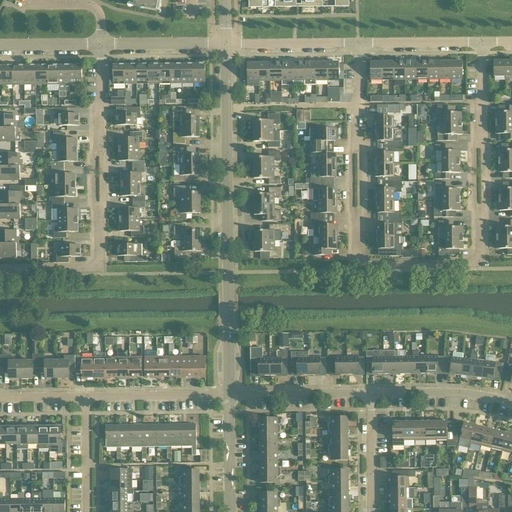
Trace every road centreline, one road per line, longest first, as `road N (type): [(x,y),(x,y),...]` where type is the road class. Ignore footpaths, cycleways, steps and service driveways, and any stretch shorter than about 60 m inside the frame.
road 1 (residential): [(225,45),(225,269)]
road 2 (residential): [(479,207),(479,253),(471,260),(360,264),(357,212)]
road 3 (residential): [(0,270),(98,269),(98,213)]
road 4 (residential): [(86,395),(229,394)]
road 5 (residential): [(229,394),(371,394)]
road 6 (residential): [(371,394),(470,394),(511,404)]
road 7 (residential): [(357,44),(225,45)]
road 8 (residential): [(99,44),(225,45)]
road 9 (residential): [(229,394),(225,269)]
road 10 (residential): [(479,46),(357,44)]
